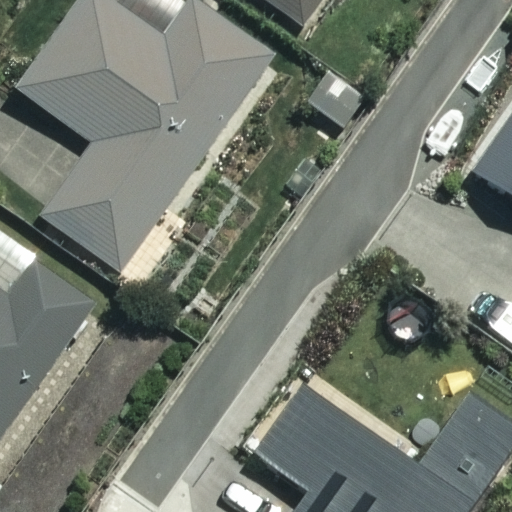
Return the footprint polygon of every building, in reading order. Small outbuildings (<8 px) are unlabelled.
[(159,46),(94,0),(84,0),(14,99),(88,151),(38,221),(117,277),(271,61),(190,4),(159,46)] [(258,0),(301,29),(320,0),(258,0)] [(511,109),(467,172),(511,203),(511,109)] [(6,306),(0,301),(0,436),(95,304),(37,263),(6,306)] [(58,511),(168,358),(121,325),(0,495),(0,511),(58,511)] [(295,511),(471,511),(511,455),(511,423),(471,395),(419,468),(302,387),(254,455),(308,493),(295,511)]
